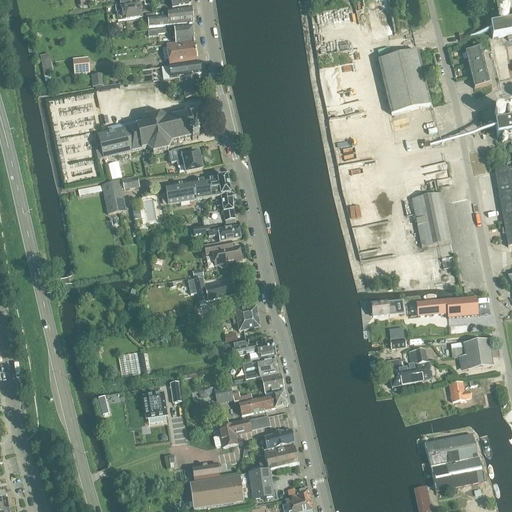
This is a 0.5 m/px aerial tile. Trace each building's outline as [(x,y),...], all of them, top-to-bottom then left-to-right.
[(190,0),(170,0),(171,8),(172,10),(191,7),(190,0)] [(511,0),(495,0),(498,12),(506,11),(506,13),(508,12),(511,24),(491,28),(493,40),(502,38),(511,36),(511,0)] [(115,6),(116,14),(141,11),(140,3),(115,6)] [(166,18),(165,18),(154,19),(148,20),(149,29),(193,25),(191,9),(167,12),(168,15),(165,15),(166,18)] [(117,23),(142,19),(141,11),(116,14),(117,23)] [(193,43),(192,28),(174,29),(175,36),(172,36),(173,38),(175,38),(175,45),(193,43)] [(197,63),(196,56),(194,44),(166,47),(169,67),(197,63)] [(465,53),(468,66),(483,62),(480,50),(465,53)] [(392,116),(431,107),(418,52),(379,61),(392,116)] [(41,57),(44,75),(53,73),(49,55),(41,57)] [(89,74),(88,59),(73,61),(74,76),(89,74)] [(486,74),(483,62),(468,66),(471,78),(486,74)] [(201,74),(200,63),(197,63),(169,67),(170,79),(190,77),(201,74)] [(489,87),(486,74),(471,78),(474,90),(489,87)] [(103,87),(102,75),(92,76),(93,88),(103,87)] [(186,99),(201,96),(197,76),(182,79),(186,99)] [(198,139),(196,130),(197,130),(195,121),(194,122),(191,111),(184,112),(184,115),(180,117),(179,115),(178,116),(178,117),(173,118),(173,117),(171,117),(172,118),(167,119),(166,115),(161,116),(159,115),(159,114),(158,114),(158,115),(145,118),(145,117),(144,117),(144,118),(144,119),(138,121),(138,122),(107,129),(108,133),(104,134),(102,134),(97,136),(100,151),(96,152),(97,160),(147,149),(153,154),(153,155),(154,154),(154,153),(167,151),(168,151),(168,150),(169,148),(174,147),(173,143),(177,142),(178,143),(179,143),(179,142),(184,140),(184,142),(186,141),(185,140),(191,139),(192,141),(193,141),(193,140),(197,139),(197,140),(198,139)] [(511,124),(495,127),(497,140),(511,137),(511,148),(511,161),(506,164),(507,169),(495,171),(505,229),(502,229),(502,230),(503,234),(506,234),(508,248),(511,247),(511,124)] [(177,168),(184,166),(185,174),(202,170),(198,153),(184,156),(183,149),(168,152),(171,164),(176,163),(177,168)] [(122,181),(124,192),(139,189),(137,178),(122,181)] [(227,178),(209,181),(212,199),(218,198),(219,200),(221,199),(221,197),(230,196),(230,195),(227,178)] [(164,188),(168,206),(212,199),(209,181),(164,188)] [(103,192),(103,193),(108,216),(126,213),(120,183),(102,186),(78,190),(79,196),(103,192)] [(233,206),(236,203),(235,197),(231,195),(230,195),(230,196),(221,197),(221,199),(219,200),(219,202),(221,201),(226,225),(236,223),(232,206),(233,206)] [(412,201),(420,239),(422,249),(451,243),(441,195),(412,201)] [(209,234),(209,229),(193,231),(194,238),(208,236),(209,240),(219,238),(220,244),(241,240),(239,227),(217,232),(209,234)] [(232,243),(204,248),(206,257),(213,255),(213,257),(212,259),(213,262),(215,263),(216,268),(219,267),(219,268),(222,270),(226,269),(228,267),(227,266),(242,263),(239,247),(233,249),(232,243)] [(203,277),(202,271),(192,273),(193,279),(203,277)] [(191,296),(197,295),(196,291),(205,289),(203,279),(188,283),(191,296)] [(232,283),(205,289),(196,291),(197,295),(199,304),(202,303),(202,306),(205,305),(205,303),(235,296),(234,291),(238,291),(237,286),(233,287),(232,283)] [(425,303),(416,304),(417,318),(447,316),(448,320),(478,317),(476,299),(439,302),(425,303)] [(373,318),(402,315),(400,302),(372,306),(373,318)] [(235,314),(239,333),(260,329),(256,308),(237,312),(236,306),(218,309),(220,317),(235,314)] [(237,343),(236,335),(229,336),(230,344),(237,343)] [(391,351),(406,349),(405,340),(390,342),(391,351)] [(232,345),(215,349),(216,349),(216,352),(232,349),(234,359),(249,356),(250,362),(274,358),(276,357),(275,355),(272,342),(247,347),(246,343),(232,346),(232,345)] [(469,371),(492,368),(489,342),(465,345),(467,357),(460,358),(462,368),(468,367),(469,371)] [(465,345),(451,347),(453,359),(460,358),(467,357),(465,345)] [(412,367),(408,367),(411,383),(412,386),(432,383),(429,363),(427,364),(425,351),(409,354),(412,367)] [(143,354),(118,358),(121,379),(147,374),(143,354)] [(251,364),(242,366),(244,374),(246,382),(261,379),(262,379),(279,375),(275,359),(274,358),(250,362),(251,364)] [(389,371),(392,390),(412,386),(411,383),(408,367),(405,368),(404,362),(398,363),(398,362),(388,364),(389,371)] [(261,379),(264,396),(265,396),(266,399),(271,398),(284,395),(284,392),(281,376),(279,376),(279,375),(262,379),(261,379)] [(178,383),(170,385),(173,404),(182,403),(178,383)] [(465,401),(471,400),(470,393),(464,394),(462,384),(450,387),(452,404),(465,402),(465,401)] [(230,385),(213,389),(217,406),(233,402),(232,395),(230,385)] [(199,392),(199,393),(200,398),(201,398),(204,400),(209,399),(210,396),(215,395),(213,390),(199,392)] [(164,394),(142,397),(145,421),(167,418),(164,394)] [(239,394),(232,395),(233,402),(234,404),(239,403),(251,400),(250,396),(240,398),(239,394)] [(284,395),(271,398),(274,410),(285,408),(287,408),(285,395),(284,395)] [(251,400),(239,403),(241,413),(242,417),(274,410),(271,398),(266,399),(257,401),(251,402),(251,400)] [(106,404),(99,406),(102,416),(109,415),(106,404)] [(273,416),(275,424),(285,422),(284,414),(273,416)] [(270,428),(268,418),(219,429),(220,437),(215,438),(217,448),(223,447),(223,449),(237,446),(235,436),(251,432),(270,428)] [(263,452),(264,452),(267,451),(268,451),(270,451),(271,452),(274,452),(273,450),(294,445),(291,432),(265,439),(266,445),(261,447),(263,452)] [(436,493),(485,483),(472,437),(424,446),(436,493)] [(269,472),(299,465),(294,445),(273,450),(274,452),(271,452),(270,451),(268,451),(267,451),(264,452),(269,472)] [(194,482),(219,478),(217,465),(192,469),(194,482)] [(270,473),(251,476),(242,477),(246,503),(253,502),(253,505),(275,502),(270,473)] [(242,477),(216,481),(220,507),(246,503),(242,477)] [(190,485),(193,511),(220,507),(216,481),(190,485)] [(418,511),(431,511),(426,487),(413,490),(418,511)] [(294,490),(288,492),(290,501),(310,497),(309,490),(294,492),(294,490)] [(5,492),(0,493),(0,511),(9,511),(7,500),(6,500),(5,492)] [(313,511),(312,504),(310,497),(290,501),(285,502),(286,505),(282,506),(283,511),(313,511)]
